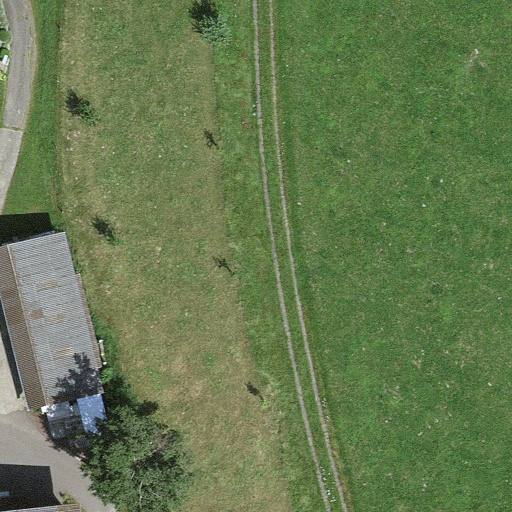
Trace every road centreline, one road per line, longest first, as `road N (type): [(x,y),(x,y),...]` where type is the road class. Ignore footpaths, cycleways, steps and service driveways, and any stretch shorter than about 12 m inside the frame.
road 1 (track): [(263,0),(270,199),(340,511)]
road 2 (track): [(103,511),(23,439),(0,374)]
